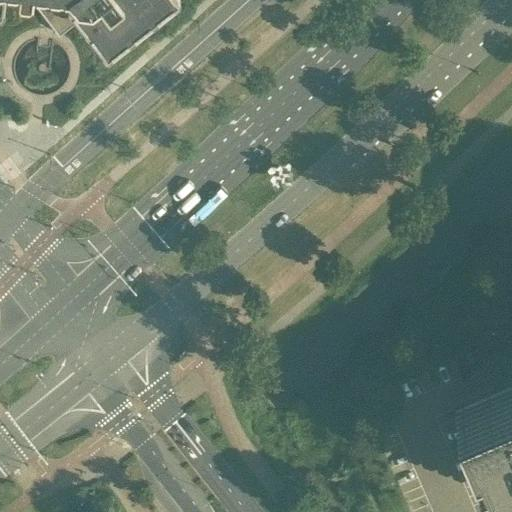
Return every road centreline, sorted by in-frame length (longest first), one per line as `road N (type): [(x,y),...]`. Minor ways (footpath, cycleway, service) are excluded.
road 1 (secondary): [(124,346),(511,10)]
road 2 (secondary): [(399,0),(80,295)]
road 3 (tertiary): [(247,511),(124,346)]
road 4 (tertiary): [(86,373),(191,511)]
road 5 (unclassified): [(80,295),(0,203)]
